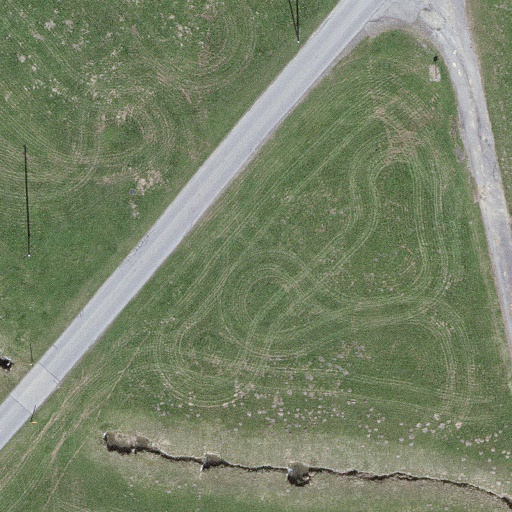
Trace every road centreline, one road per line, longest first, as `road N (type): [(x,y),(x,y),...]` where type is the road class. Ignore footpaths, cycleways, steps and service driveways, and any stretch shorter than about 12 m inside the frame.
road 1 (unclassified): [(371,0),(0,420)]
road 2 (track): [(441,0),(470,50),(511,236)]
